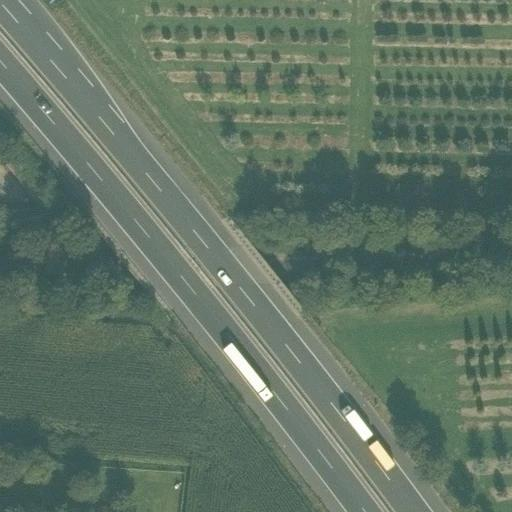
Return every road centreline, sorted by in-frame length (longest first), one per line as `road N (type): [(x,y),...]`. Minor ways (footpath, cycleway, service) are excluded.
road 1 (motorway): [(412,511),(191,229),(0,4)]
road 2 (motorway): [(0,62),(371,511)]
road 3 (unclassified): [(0,268),(511,258)]
